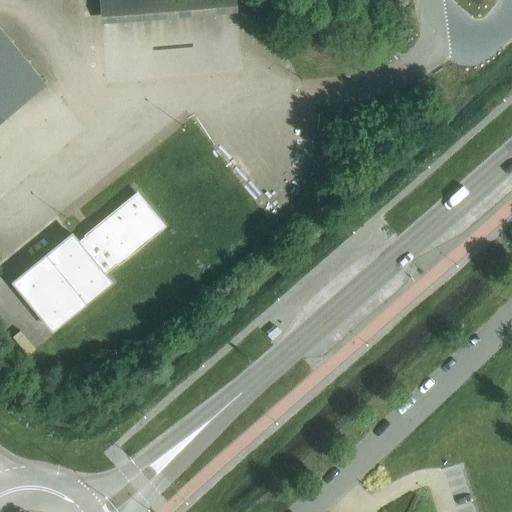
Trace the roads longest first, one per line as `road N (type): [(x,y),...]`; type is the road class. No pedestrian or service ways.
road 1 (tertiary): [(511,156),(240,393)]
road 2 (unclassified): [(303,511),(511,324)]
road 3 (tertiary): [(240,393),(86,501)]
road 4 (tertiary): [(135,511),(240,393)]
